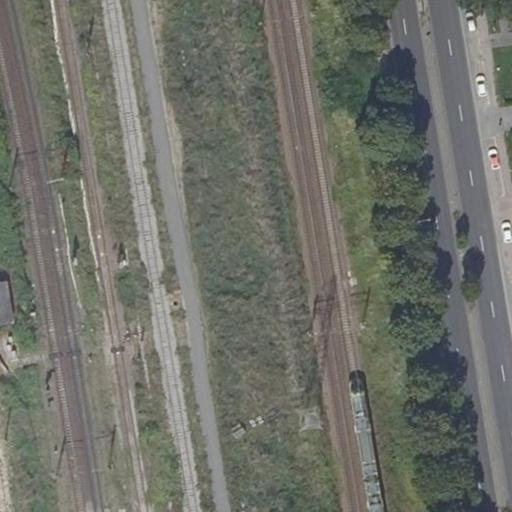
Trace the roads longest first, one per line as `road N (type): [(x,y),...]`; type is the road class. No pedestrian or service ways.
road 1 (primary): [(398,0),(477,511)]
road 2 (primary): [(483,290),(437,0)]
road 3 (primary): [(511,469),(483,290)]
